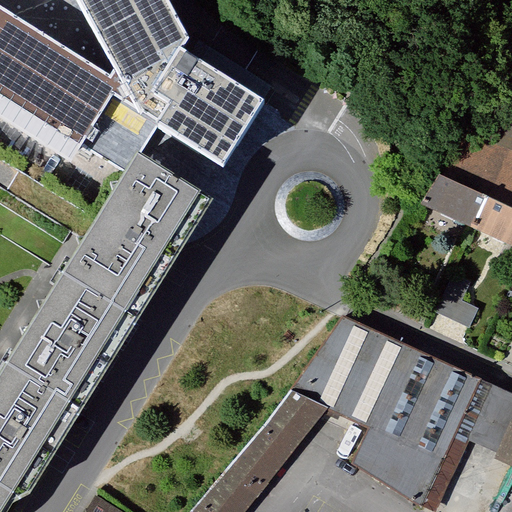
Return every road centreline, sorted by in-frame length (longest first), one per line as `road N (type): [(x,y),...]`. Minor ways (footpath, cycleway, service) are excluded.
road 1 (residential): [(53,511),(180,308),(212,270),(265,243)]
road 2 (residential): [(322,261),(357,233),(363,200),(340,163),(321,154),(298,153),(264,173),(254,221),(265,243)]
road 3 (residential): [(511,384),(340,307),(322,261)]
